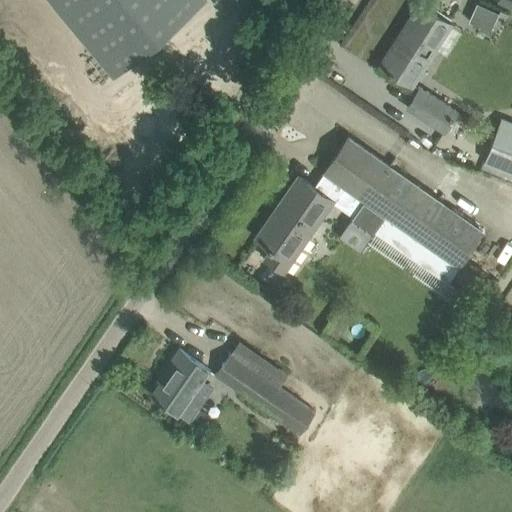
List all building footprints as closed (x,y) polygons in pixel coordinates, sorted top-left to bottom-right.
[(51,0),(115,75),(203,0),(51,0)] [(458,22),(482,26),(485,5),(461,1),(458,22)] [(452,23),(420,2),(381,63),(413,84),(452,23)] [(410,106),(422,114),(447,129),(459,110),(422,87),(410,106)] [(511,126),(499,121),(484,159),(511,170),(511,126)] [(443,201),(349,136),(315,186),(299,175),(280,202),(257,236),(269,244),(268,245),(272,248),(266,257),(284,269),(290,259),(334,197),(449,277),(481,230),(442,203),(443,201)] [(288,373),(241,339),(217,373),(300,431),(316,409),(281,384),(288,373)] [(210,369),(180,347),(164,370),(167,372),(153,393),(189,418),(211,386),(203,380),(210,369)]
